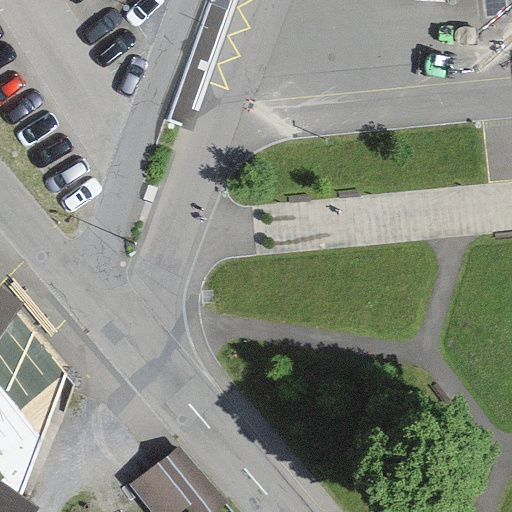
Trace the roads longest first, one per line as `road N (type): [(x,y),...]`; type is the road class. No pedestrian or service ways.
road 1 (residential): [(142,348),(268,0)]
road 2 (residential): [(88,290),(190,0)]
road 3 (tertiary): [(142,348),(281,511)]
road 4 (residential): [(42,511),(142,348)]
road 5 (residential): [(0,186),(88,290)]
